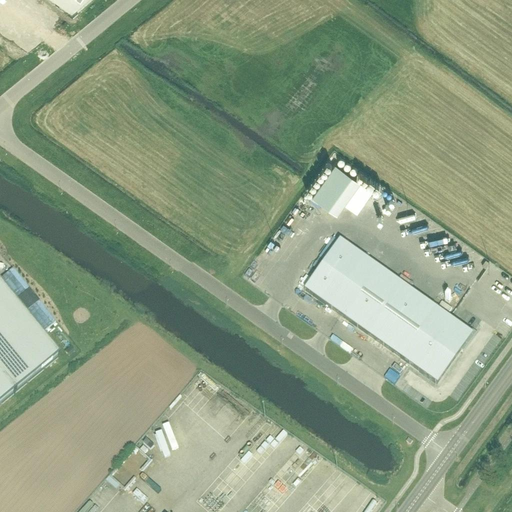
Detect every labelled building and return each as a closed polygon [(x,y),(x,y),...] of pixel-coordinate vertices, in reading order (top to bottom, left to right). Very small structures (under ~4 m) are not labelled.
[(337,209),(360,176),(335,159),(312,192),(337,209)] [(468,335),(381,272),(340,243),(319,272),(304,295),(431,386),(468,335)] [(14,271),(4,279),(20,299),(30,290),(14,271)] [(0,406),(57,359),(0,289),(0,406)] [(46,333),(57,326),(43,303),(31,310),(46,333)] [(272,439),(267,435),(260,443),(269,451),(268,452),(273,456),(289,436),(281,429),(272,439)] [(253,442),(238,458),(242,462),(257,446),(253,442)] [(263,449),(255,458),(264,466),(272,457),(263,449)] [(232,466),(237,470),(241,465),(236,461),(232,466)] [(230,487),(239,477),(229,469),(221,478),(230,487)] [(277,477),(257,504),(260,506),(256,511),(279,511),(295,491),(277,477)] [(135,501),(131,497),(132,495),(128,492),(112,478),(108,483),(122,495),(120,497),(131,506),(135,501)]
